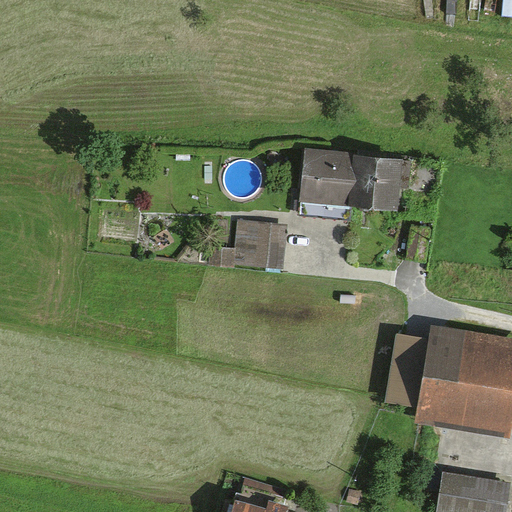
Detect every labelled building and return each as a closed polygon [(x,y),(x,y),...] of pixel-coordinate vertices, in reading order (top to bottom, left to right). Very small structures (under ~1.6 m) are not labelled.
[(357,149),(308,144),(300,211),(328,214),(350,216),(352,198),(357,149)] [(412,155),(357,149),(352,198),(397,204),(399,184),(408,185),(412,155)] [(285,221),(238,217),(236,246),(212,244),(210,263),(235,266),(236,260),(281,265),(285,221)] [(426,230),(408,228),(405,258),(423,260),(426,230)] [(511,335),(430,323),(428,332),(397,328),(387,397),(418,402),(415,421),(510,435),(511,422),(511,335)] [(508,511),(511,485),(511,481),(441,472),(435,511),(508,511)] [(271,493),(268,501),(237,492),(230,511),(284,511),(289,499),(271,493)]
